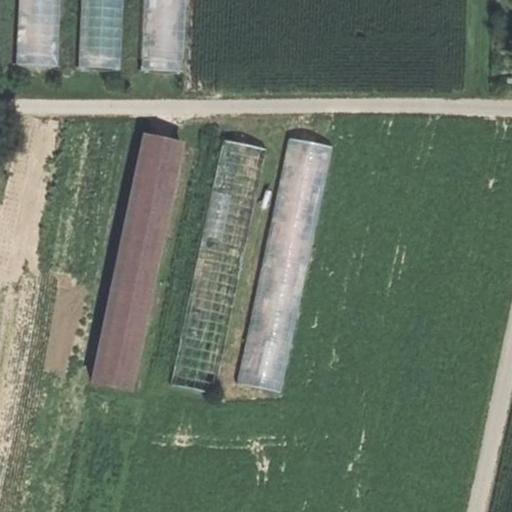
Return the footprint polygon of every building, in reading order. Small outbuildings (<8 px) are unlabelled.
[(17,0),(14,71),(57,73),(61,0),(17,0)] [(81,0),(77,74),(120,76),(123,0),(81,0)] [(143,0),(139,77),(182,79),(186,0),(143,0)] [(89,388),(126,396),(179,152),(142,144),(89,388)] [(233,391),(276,401),(330,157),(287,147),(233,391)] [(168,390),(210,399),(263,157),(221,148),(168,390)]
